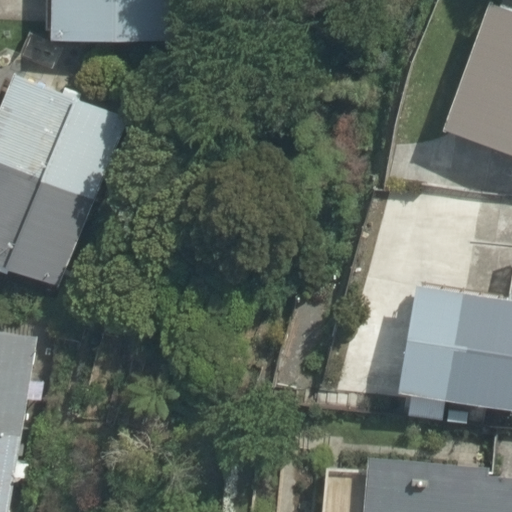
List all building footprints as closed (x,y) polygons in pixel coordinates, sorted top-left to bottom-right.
[(161,0),(42,0),(41,26),(159,35),(161,0)] [(511,0),(469,0),(428,114),(511,144),(511,0)] [(0,244),(54,270),(128,118),(4,58),(0,65),(0,244)] [(511,277),(396,262),(382,369),(511,387),(511,277)] [(0,305),(0,507),(14,509),(39,311),(0,305)] [(344,511),(511,511),(511,446),(350,436),(344,511)]
